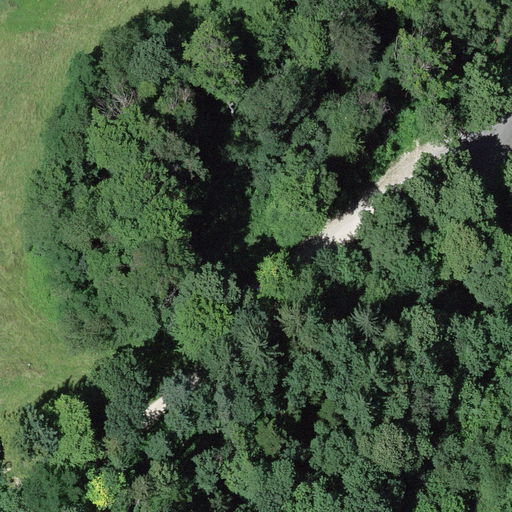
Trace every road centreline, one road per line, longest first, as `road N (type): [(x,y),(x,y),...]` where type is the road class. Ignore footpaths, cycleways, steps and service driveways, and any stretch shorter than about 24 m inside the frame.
road 1 (track): [(508,104),(221,350)]
road 2 (track): [(221,350),(86,468),(5,511)]
road 3 (unclassified): [(511,101),(488,177),(511,244)]
